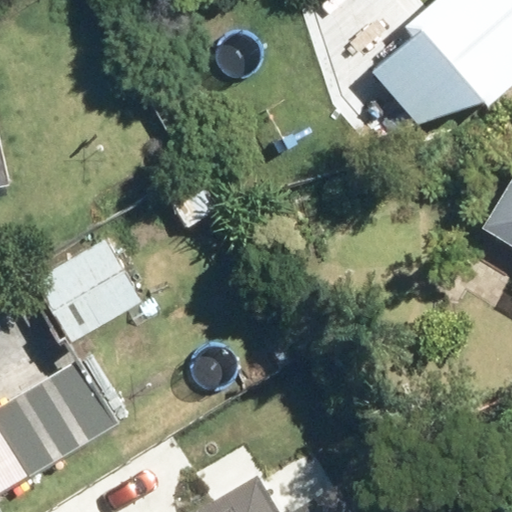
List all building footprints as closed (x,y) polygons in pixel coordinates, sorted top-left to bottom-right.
[(511,0),(429,0),(411,16),(372,67),(424,121),(488,92),(496,102),(511,86),(511,0)] [(0,101),(0,187),(21,182),(0,101)] [(199,164),(165,187),(193,230),(228,207),(199,164)] [(511,182),(488,219),(511,234),(511,182)] [(156,197),(126,210),(152,269),(182,256),(156,197)] [(118,227),(35,272),(73,341),(156,295),(118,227)] [(0,511),(14,511),(17,510),(7,493),(124,422),(81,353),(0,401),(0,511)] [(364,511),(339,470),(283,503),(260,465),(180,511),(364,511)]
